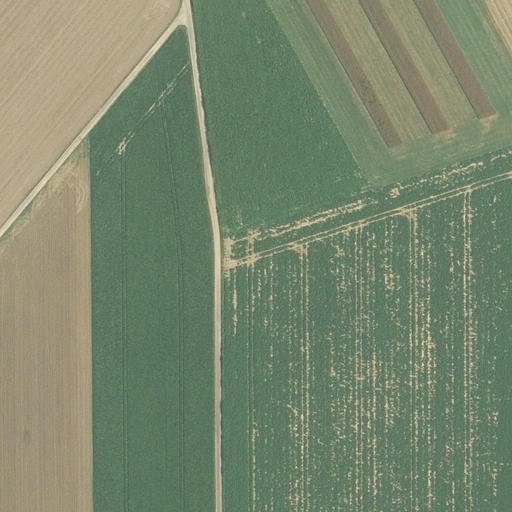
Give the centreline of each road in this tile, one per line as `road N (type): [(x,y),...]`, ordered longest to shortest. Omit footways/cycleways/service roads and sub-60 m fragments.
road 1 (track): [(186,0),(217,241),(218,511)]
road 2 (unclassified): [(187,11),(0,235)]
